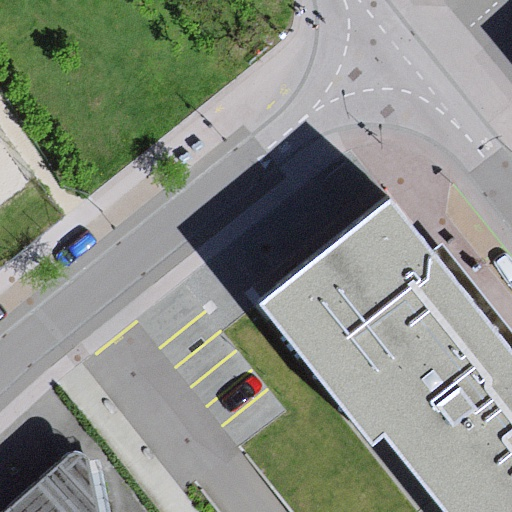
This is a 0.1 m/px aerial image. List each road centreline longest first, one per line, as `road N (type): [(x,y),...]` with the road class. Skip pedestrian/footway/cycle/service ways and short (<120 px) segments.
road 1 (residential): [(390,49),(0,379)]
road 2 (residential): [(390,49),(511,199)]
